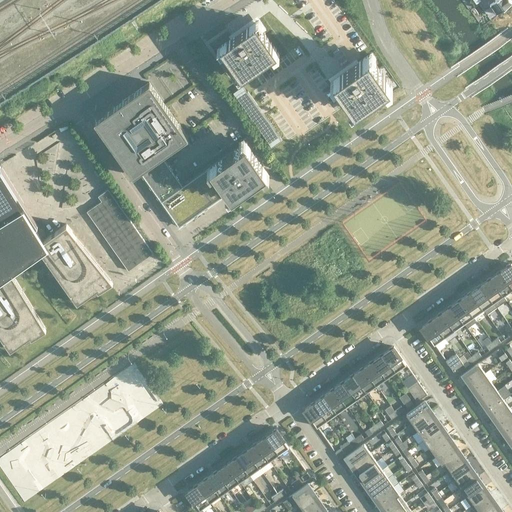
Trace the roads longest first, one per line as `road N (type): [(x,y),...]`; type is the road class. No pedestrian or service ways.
road 1 (secondary): [(425,122),(202,279)]
road 2 (secondary): [(272,366),(491,212)]
road 3 (secondary): [(66,511),(257,376)]
road 4 (secondary): [(188,289),(0,422)]
road 5 (residential): [(511,496),(392,326)]
road 6 (residential): [(180,266),(67,105)]
road 7 (residential): [(229,0),(67,105)]
road 8 (residential): [(158,491),(287,403)]
road 9 (residential): [(392,326),(511,243)]
road 10 (residential): [(365,511),(287,403)]
road 11 (residential): [(287,403),(392,326)]
